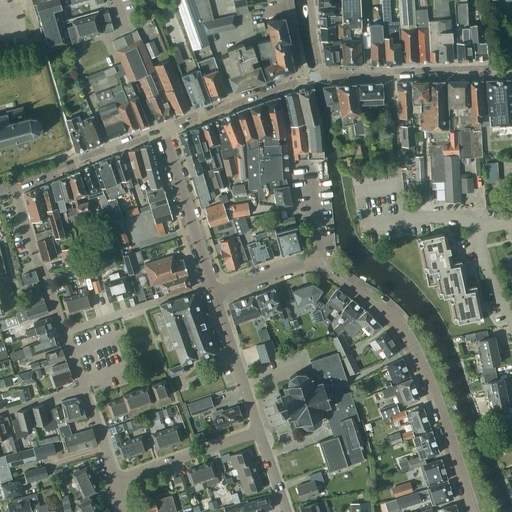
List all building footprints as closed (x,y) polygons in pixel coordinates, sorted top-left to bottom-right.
[(31,0),(33,4),(36,15),(39,14),(57,9),(62,8),(62,7),(66,6),(66,5),(75,3),(84,0),(31,0)] [(208,43),(205,34),(195,6),(192,0),(175,0),(193,49),(208,43)] [(193,0),(206,34),(221,30),(237,26),(234,15),(234,13),(217,18),(213,19),(208,0),(232,0),(236,15),(248,12),(248,11),(247,4),(245,0),(193,0)] [(340,0),(341,3),(341,8),(342,24),(338,24),(338,36),(339,36),(339,39),(338,39),(340,63),(361,64),(359,36),(362,35),(360,0),(340,0)] [(398,21),(391,22),(389,0),(381,0),(386,64),(401,63),(398,21)] [(398,0),(401,29),(402,63),(418,62),(415,29),(414,11),(413,0),(398,0)] [(434,0),(437,19),(438,61),(452,61),(450,18),(449,18),(447,0),(434,0)] [(467,2),(454,3),(457,42),(456,42),(457,60),(471,60),(469,41),(467,2)] [(335,8),(341,8),(341,3),(335,3),(335,5),(331,5),(317,6),(319,16),(335,16),(335,8)] [(57,9),(39,14),(49,49),(67,44),(57,9)] [(108,10),(98,13),(101,23),(111,20),(108,10)] [(420,11),(414,11),(415,29),(417,29),(420,62),(429,61),(427,20),(426,10),(420,11)] [(96,14),(72,21),(73,24),(67,26),(72,43),(102,34),(96,14)] [(319,16),(319,26),(333,25),(336,25),(335,16),(319,16)] [(270,39),(258,42),(257,42),(261,57),(268,54),(269,61),(262,64),(265,78),(265,79),(293,70),(287,41),(290,41),(284,17),(267,21),(266,21),(270,39)] [(437,19),(427,20),(429,61),(438,61),(437,19)] [(111,20),(101,23),(104,33),(108,32),(114,31),(111,20)] [(254,24),(256,32),(265,30),(263,22),(254,24)] [(473,48),(474,60),(489,59),(487,42),(487,41),(483,42),(482,23),(471,24),(471,43),(473,43),(473,48)] [(370,40),(371,64),(383,64),(381,24),(369,24),(370,40)] [(334,39),(333,25),(319,26),(321,40),(328,40),(334,39)] [(136,30),(112,41),(116,50),(122,63),(130,81),(138,78),(147,97),(157,121),(173,114),(163,91),(164,90),(174,114),(190,108),(170,59),(168,60),(157,64),(156,62),(153,63),(162,85),(160,86),(150,61),(150,60),(141,39),(140,39),(136,30)] [(334,39),(328,40),(321,40),(325,63),(339,63),(338,39),(334,39)] [(159,54),(153,40),(144,43),(150,58),(159,54)] [(175,58),(181,56),(178,47),(171,49),(175,58)] [(231,85),(232,85),(233,90),(241,87),(241,88),(257,82),(257,81),(265,79),(263,74),(260,64),(255,66),(253,60),(257,58),(253,48),(246,51),(244,47),(238,49),(228,53),(229,57),(222,60),(226,70),(227,70),(229,75),(228,76),(231,85)] [(204,83),(210,100),(227,94),(218,69),(213,56),(198,61),(197,62),(204,83)] [(114,66),(119,77),(126,74),(121,63),(114,66)] [(103,70),(106,76),(116,71),(114,66),(104,70),(103,70)] [(199,69),(182,76),(187,90),(194,106),(209,100),(203,83),(199,69)] [(87,76),(90,84),(106,77),(103,70),(102,71),(87,76)] [(482,80),(468,81),(470,105),(469,105),(468,81),(447,81),(448,123),(448,128),(449,131),(457,131),(459,155),(459,157),(463,157),(464,163),(470,163),(470,157),(475,156),(483,156),(482,153),(481,141),(480,126),(480,116),(484,115),(482,80)] [(488,115),(484,115),(480,116),(480,126),(489,125),(489,126),(511,124),(511,90),(511,80),(486,81),(488,115)] [(411,103),(412,110),(413,110),(414,126),(421,126),(421,108),(429,108),(429,100),(428,81),(411,82),(412,103),(411,103)] [(421,108),(421,126),(421,130),(429,129),(429,144),(431,182),(444,181),(445,202),(461,202),(458,152),(457,131),(449,131),(448,128),(443,129),(443,81),(428,81),(429,100),(429,108),(421,108)] [(412,131),(412,110),(411,103),(411,82),(396,82),(398,112),(397,112),(398,118),(402,117),(403,125),(400,126),(401,146),(408,146),(408,157),(414,157),(412,131)] [(136,95),(130,83),(124,86),(129,98),(131,105),(140,127),(148,124),(137,95),(136,95)] [(382,97),(381,83),(357,84),(359,104),(383,103),(382,97)] [(336,85),(340,115),(341,116),(340,116),(342,125),(353,123),(355,134),(366,133),(362,112),(359,112),(355,84),(336,85)] [(332,117),(340,115),(336,85),(323,87),(328,107),(330,106),(332,117)] [(313,87),(298,92),(305,124),(308,159),(324,158),(321,121),(313,87)] [(120,112),(127,132),(139,128),(128,102),(123,90),(112,94),(110,88),(95,94),(100,106),(115,100),(115,101),(120,112)] [(290,126),(295,159),(307,159),(304,123),(297,91),(284,95),(290,126)] [(277,136),(285,135),(284,119),(279,96),(262,101),(263,103),(271,135),(272,137),(273,144),(278,143),(277,136)] [(98,108),(102,119),(110,139),(127,133),(119,112),(115,101),(100,107),(98,108)] [(262,101),(249,106),(258,137),(257,137),(257,145),(259,169),(259,180),(260,180),(260,182),(286,177),(289,177),(287,142),(278,143),(273,144),(272,137),(271,135),(263,103),(262,103),(262,101)] [(247,149),(244,150),(248,189),(256,188),(260,188),(260,182),(260,180),(259,180),(259,169),(257,145),(257,137),(248,106),(236,111),(247,149)] [(15,109),(6,112),(5,109),(4,110),(5,114),(0,115),(0,145),(3,145),(4,147),(5,146),(5,145),(13,142),(13,144),(15,144),(14,142),(22,140),(23,142),(24,141),(24,140),(32,137),(32,139),(34,139),(33,137),(38,134),(40,135),(41,134),(39,133),(41,128),(43,129),(43,127),(41,127),(40,122),(41,121),(41,120),(39,121),(35,118),(36,117),(35,116),(34,118),(28,118),(28,116),(27,116),(27,118),(25,119),(24,117),(22,107),(16,109),(15,109)] [(226,175),(236,173),(237,173),(238,178),(247,177),(244,153),(242,140),(242,137),(240,132),(234,112),(220,118),(211,122),(218,144),(219,143),(221,150),(220,150),(226,175)] [(69,130),(79,127),(88,148),(103,142),(93,116),(81,120),(79,115),(66,120),(69,130)] [(213,168),(213,169),(216,178),(219,188),(227,186),(216,148),(212,145),(218,143),(210,122),(201,126),(209,156),(212,154),(215,161),(214,161),(216,167),(213,168)] [(199,159),(201,166),(210,163),(211,169),(213,169),(213,168),(216,167),(214,161),(215,161),(212,154),(209,156),(201,126),(190,130),(199,159)] [(79,127),(69,130),(71,137),(76,153),(87,148),(80,130),(79,127)] [(208,193),(190,130),(184,132),(179,134),(201,207),(209,205),(208,200),(210,199),(210,198),(208,193)] [(139,147),(150,188),(162,185),(151,143),(139,147)] [(354,144),(356,156),(366,155),(364,143),(354,144)] [(146,174),(139,148),(128,151),(136,177),(146,174)] [(122,153),(112,157),(119,179),(120,179),(122,184),(123,190),(133,186),(131,182),(122,153)] [(415,182),(424,182),(423,156),(414,156),(415,182)] [(476,175),(484,175),(483,156),(475,156),(476,175)] [(93,164),(108,206),(113,222),(121,219),(125,218),(121,207),(122,207),(117,195),(124,193),(122,188),(119,179),(112,157),(93,164)] [(340,159),(342,169),(354,167),(352,157),(340,159)] [(108,206),(93,164),(79,170),(88,199),(96,197),(99,196),(103,208),(108,206)] [(498,168),(485,169),(486,183),(499,182),(498,168)] [(67,175),(74,198),(78,213),(79,218),(83,217),(82,213),(90,211),(88,201),(79,203),(78,196),(85,193),(79,171),(67,175)] [(67,175),(58,179),(66,209),(60,210),(59,210),(62,223),(63,223),(71,222),(71,220),(79,218),(78,213),(74,198),(67,175)] [(287,186),(286,177),(260,182),(260,188),(256,188),(258,196),(264,195),(274,193),(277,206),(291,203),(287,186)] [(58,179),(51,183),(56,207),(61,224),(63,223),(62,223),(59,210),(60,210),(66,209),(58,179)] [(56,207),(51,183),(40,187),(55,238),(64,235),(61,224),(56,207)] [(162,185),(150,188),(145,189),(155,223),(172,218),(162,185)] [(32,222),(35,233),(51,228),(40,187),(23,193),(32,222)] [(247,202),(228,206),(230,217),(249,214),(247,202)] [(206,214),(209,225),(228,219),(224,208),(222,203),(205,208),(207,213),(206,214)] [(282,219),(283,225),(295,222),(293,216),(282,219)] [(234,221),(239,234),(249,230),(244,217),(234,221)] [(117,233),(125,231),(121,219),(113,222),(117,233)] [(232,219),(223,222),(225,229),(235,226),(232,219)] [(275,229),(267,232),(269,241),(277,239),(281,254),(291,252),(290,251),(302,248),(296,226),(275,232),(275,229)] [(51,228),(35,233),(37,241),(42,260),(57,255),(51,237),(54,236),(51,228)] [(121,244),(128,242),(125,231),(117,233),(121,244)] [(269,241),(267,232),(266,231),(253,236),(255,241),(247,244),(254,264),(273,257),(268,241),(269,241)] [(455,316),(457,322),(479,318),(473,289),(464,291),(461,279),(467,278),(464,263),(449,266),(447,253),(450,252),(449,246),(446,247),(443,233),(421,238),(422,244),(419,244),(424,266),(426,266),(427,270),(425,271),(428,286),(437,284),(439,292),(441,291),(443,297),(451,295),(452,300),(449,300),(453,317),(455,316)] [(220,250),(222,254),(237,250),(236,248),(242,247),(238,236),(234,238),(233,237),(219,242),(221,250),(220,250)] [(62,250),(65,265),(78,262),(74,247),(62,250)] [(237,250),(222,254),(224,261),(225,261),(227,269),(240,265),(237,258),(242,256),(246,259),(242,247),(236,248),(237,250)] [(122,255),(128,274),(139,271),(133,252),(122,255)] [(173,255),(144,264),(151,285),(188,274),(183,259),(175,261),(173,255)] [(116,256),(103,260),(105,268),(118,264),(116,256)] [(75,272),(77,278),(89,274),(87,268),(75,272)] [(22,275),(23,278),(25,284),(38,280),(35,271),(22,275)] [(111,274),(114,281),(115,281),(120,298),(131,295),(128,284),(126,278),(121,279),(118,272),(111,274)] [(191,287),(187,275),(160,283),(164,295),(191,287)] [(101,291),(98,280),(92,282),(95,293),(101,291)] [(103,283),(104,285),(109,302),(120,298),(115,281),(114,281),(104,284),(104,282),(103,283)] [(291,290),(297,306),(310,301),(314,303),(316,299),(322,290),(312,283),(291,290)] [(64,285),(67,295),(73,293),(70,284),(64,285)] [(281,319),(283,318),(286,317),(283,308),(281,308),(273,288),(255,294),(263,315),(278,309),(281,319)] [(337,289),(329,298),(321,309),(324,318),(331,309),(327,307),(329,304),(338,311),(342,307),(349,298),(337,289)] [(88,291),(75,295),(80,310),(93,306),(88,291)] [(181,364),(168,368),(171,376),(187,370),(184,363),(215,352),(193,293),(160,305),(181,364)] [(80,310),(75,295),(62,299),(67,314),(80,310)] [(233,303),(228,305),(235,324),(260,315),(253,295),(233,303)] [(19,323),(49,313),(44,297),(27,303),(29,309),(16,314),(19,323)] [(324,304),(316,299),(314,303),(316,305),(311,312),(316,323),(324,320),(320,310),(324,304)] [(340,333),(344,329),(355,318),(356,318),(363,309),(351,299),(344,309),(341,313),(347,318),(336,329),(340,333)] [(355,318),(344,329),(351,337),(363,326),(372,335),(381,326),(366,311),(357,319),(356,318),(355,318)] [(0,320),(0,329),(0,331),(19,324),(16,315),(0,320)] [(27,337),(38,333),(55,328),(54,328),(50,317),(33,323),(35,328),(25,331),(27,337)] [(289,322),(292,329),(297,327),(295,320),(289,322)] [(58,339),(55,328),(38,333),(41,341),(23,347),(26,357),(61,346),(58,339)] [(477,348),(479,354),(497,350),(495,337),(488,338),(487,330),(474,333),(476,341),(478,341),(480,348),(477,348)] [(385,331),(374,339),(369,343),(375,351),(380,347),(387,358),(398,351),(385,331)] [(331,338),(340,356),(350,351),(341,333),(331,338)] [(256,345),(261,362),(276,357),(271,340),(256,345)] [(45,354),(47,359),(38,362),(40,367),(65,359),(62,349),(45,354)] [(481,366),(483,374),(495,372),(494,364),(500,363),(497,350),(479,354),(480,359),(482,358),(484,366),(481,366)] [(331,428),(334,437),(317,442),(327,472),(364,460),(360,449),(363,448),(361,444),(362,444),(355,421),(359,420),(350,391),(341,394),(338,383),(347,381),(337,352),(310,361),(315,375),(310,377),(304,372),(296,372),(289,377),(287,384),(282,386),(284,392),(281,394),(279,389),(278,390),(280,397),(276,398),(278,403),(275,404),(279,414),(281,413),(283,418),(287,417),(289,424),(290,423),(289,419),(292,418),(295,425),(299,423),(305,427),(314,428),(320,423),(323,415),(326,414),(329,423),(326,425),(327,429),(331,428)] [(360,370),(352,353),(341,358),(349,375),(360,370)] [(386,365),(393,383),(410,375),(402,358),(386,365)] [(25,367),(22,359),(13,362),(16,369),(25,367)] [(38,361),(30,364),(32,370),(40,367),(38,362),(38,361)] [(52,375),(55,386),(72,381),(66,362),(52,367),(54,375),(52,375)] [(18,375),(21,385),(35,381),(32,370),(18,375)] [(486,390),(487,395),(506,391),(503,378),(497,380),(495,372),(483,374),(485,383),(487,382),(489,390),(486,390)] [(419,399),(411,379),(389,387),(382,390),(385,398),(395,394),(400,406),(419,399)] [(165,380),(123,394),(124,397),(107,403),(112,418),(129,412),(128,409),(170,395),(165,380)] [(357,384),(351,387),(357,399),(362,397),(357,384)] [(31,399),(28,387),(12,391),(13,397),(19,396),(20,402),(31,399)] [(506,391),(487,395),(488,400),(491,400),(492,407),(490,408),(491,416),(504,414),(503,406),(509,405),(506,391)] [(214,407),(210,396),(187,404),(191,415),(214,407)] [(60,401),(64,417),(54,420),(56,425),(86,416),(84,409),(83,409),(81,401),(75,398),(60,401)] [(379,410),(382,418),(399,412),(396,403),(379,410)] [(43,424),(46,431),(56,428),(52,412),(46,414),(44,405),(32,408),(36,426),(43,424)] [(398,419),(406,416),(411,430),(401,434),(403,439),(413,436),(412,433),(430,427),(422,407),(418,408),(417,405),(396,413),(391,415),(393,421),(398,419)] [(60,406),(51,408),(54,420),(64,417),(60,406)] [(241,420),(239,416),(241,415),(238,407),(221,412),(221,410),(212,413),(217,428),(226,425),(241,420)] [(13,423),(17,438),(27,436),(27,428),(33,427),(28,409),(16,412),(19,421),(13,423)] [(2,416),(0,416),(0,438),(8,437),(5,426),(10,424),(7,416),(2,417),(2,416)] [(177,425),(165,430),(170,445),(182,440),(177,425)] [(64,437),(68,452),(97,443),(92,428),(64,437)] [(170,445),(165,430),(152,434),(157,449),(170,445)] [(418,456),(407,460),(399,463),(402,471),(410,468),(426,463),(424,457),(439,453),(431,430),(418,435),(412,437),(418,456)] [(388,436),(391,445),(402,441),(399,432),(388,436)] [(142,435),(129,440),(134,455),(147,451),(142,435)] [(134,455),(129,440),(117,444),(122,459),(134,455)] [(0,456),(0,478),(5,497),(21,492),(19,484),(48,476),(45,465),(24,471),(25,476),(17,478),(17,479),(12,481),(9,467),(47,457),(46,455),(56,453),(53,443),(16,452),(11,454),(11,453),(5,455),(0,456)] [(20,451),(18,443),(11,445),(13,452),(20,451)] [(234,469),(236,468),(236,467),(251,462),(247,449),(229,455),(234,469)] [(420,465),(424,476),(427,486),(435,483),(447,480),(440,459),(428,463),(420,465)] [(212,461),(199,466),(204,481),(217,477),(212,461)] [(236,467),(236,468),(240,480),(258,474),(254,461),(251,462),(236,467)] [(97,490),(86,466),(72,472),(83,496),(76,499),(78,503),(77,504),(80,511),(97,511),(91,497),(90,498),(88,494),(97,490)] [(204,481),(199,466),(187,470),(192,485),(204,481)] [(311,481),(296,486),(301,500),(318,494),(315,485),(324,482),(320,471),(309,475),(311,481)] [(258,474),(240,480),(245,494),(263,488),(258,474)] [(428,488),(384,502),(388,511),(421,501),(418,494),(427,492),(431,505),(437,503),(453,498),(448,482),(428,488)] [(405,484),(392,489),(394,498),(408,493),(405,484)] [(231,489),(224,491),(228,502),(235,499),(231,489)] [(7,511),(8,511),(24,511),(30,510),(30,511),(43,511),(48,511),(46,504),(34,507),(30,494),(12,499),(13,503),(7,505),(8,506),(6,508),(7,511)] [(140,504),(142,511),(146,511),(157,509),(157,511),(176,511),(173,500),(169,502),(168,496),(170,496),(170,495),(154,500),(140,504)] [(247,500),(233,505),(223,508),(224,511),(231,511),(243,509),(243,511),(263,511),(272,508),(268,496),(248,502),(247,500)] [(317,502),(300,507),(301,511),(328,511),(325,500),(318,503),(317,502)] [(368,511),(367,501),(352,503),(352,511),(368,511)]
